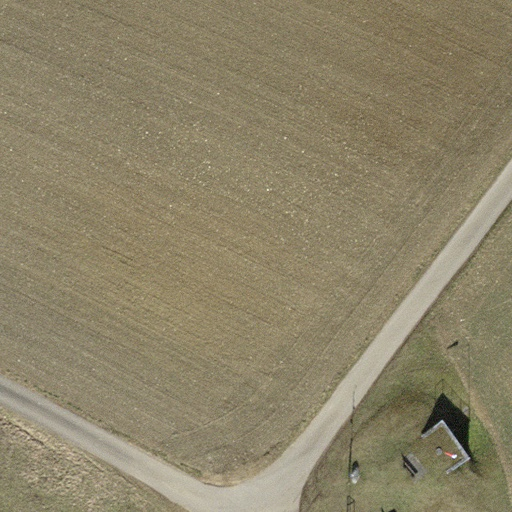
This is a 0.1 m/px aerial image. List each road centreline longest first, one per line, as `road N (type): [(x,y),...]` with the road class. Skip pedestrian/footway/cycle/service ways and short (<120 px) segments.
road 1 (track): [(252,511),(305,469),(511,194)]
road 2 (track): [(0,391),(234,511)]
